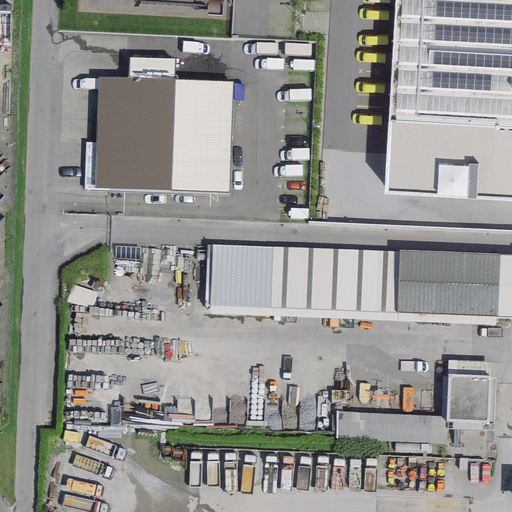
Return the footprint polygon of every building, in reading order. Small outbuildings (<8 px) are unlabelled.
[(511,0),(394,0),(383,193),(511,200),(511,0)] [(233,83),(99,79),(96,189),(230,193),(233,83)] [(511,257),(206,246),(207,307),(496,315),(511,315),(511,257)] [(495,324),(496,315),(207,307),(207,316),(495,324)] [(339,442),(448,444),(449,425),(492,426),(493,373),(449,372),(448,415),(339,413),(339,442)]
